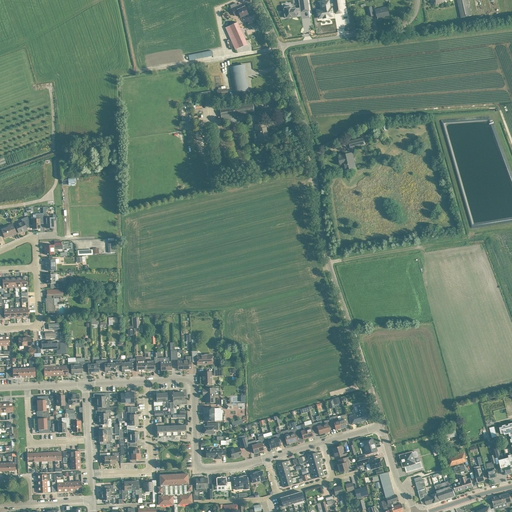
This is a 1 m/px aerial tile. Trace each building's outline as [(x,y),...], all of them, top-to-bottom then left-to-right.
[(333,0),(334,3),(329,4),(329,7),(334,6),(335,9),(341,8),(339,0),(333,0)] [(456,0),(461,18),(471,15),(467,0),(456,0)] [(294,7),(285,9),(287,19),(292,18),(292,16),(299,15),(298,13),(303,12),(311,11),(309,2),(302,4),(303,8),(295,10),(294,7)] [(233,4),(230,6),(231,9),(234,16),(239,14),(240,17),(243,16),(248,14),(244,7),(243,8),(241,4),(238,6),(234,7),(233,4)] [(322,10),(317,11),(318,18),(323,18),(328,17),(332,16),(331,8),(329,9),(329,7),(329,4),(322,5),(322,10)] [(172,7),(131,13),(138,55),(139,55),(140,60),(141,64),(178,59),(177,54),(181,54),(178,36),(177,36),(176,31),(177,31),(176,25),(173,25),(172,19),(173,19),(172,12),(172,7)] [(378,20),(378,18),(383,16),(384,17),(390,16),(388,7),(375,10),(377,18),(377,20),(378,20)] [(237,22),(225,28),(235,50),(247,44),(237,22)] [(243,65),(230,67),(234,93),(247,91),(246,83),(244,73),(243,65)] [(221,89),(216,90),(217,96),(228,94),(227,88),(225,89),(225,86),(221,87),(221,89)] [(201,99),(211,97),(210,91),(200,92),(201,99)] [(253,102),(220,106),(222,118),(254,113),(253,102)] [(268,134),(267,128),(265,128),(264,123),(259,124),(255,125),(255,130),(257,130),(259,144),(262,144),(262,143),(268,142),(268,137),(267,137),(267,134),(268,134)] [(349,141),(348,141),(350,148),(364,144),(363,138),(349,141)] [(340,165),(343,164),(345,170),(350,169),(354,168),(351,153),(342,156),(342,157),(339,158),(340,165)] [(33,224),(34,229),(40,229),(40,222),(43,222),(43,217),(43,214),(36,214),(36,219),(33,219),(33,224)] [(53,223),(53,221),(56,221),(56,215),(53,215),(53,218),(46,218),(46,223),(46,228),(53,228),(53,223)] [(29,221),(28,217),(21,219),(22,222),(15,225),(19,233),(27,230),(27,229),(30,227),(29,221)] [(5,238),(12,234),(13,236),(17,234),(13,224),(5,227),(5,228),(1,230),(5,238)] [(53,245),(45,246),(45,255),(50,255),(54,254),(54,250),(63,249),(62,245),(61,241),(54,241),(55,245),(53,245)] [(50,259),(45,260),(45,263),(47,263),(47,266),(46,266),(46,271),(51,271),(56,270),(55,263),(59,263),(59,259),(55,259),(50,259)] [(51,288),(56,288),(63,287),(62,283),(62,282),(59,282),(58,281),(55,281),(55,274),(46,275),(47,284),(50,284),(51,288)] [(47,290),(47,297),(47,298),(45,298),(46,311),(48,311),(48,315),(53,315),(55,315),(55,311),(55,305),(54,305),(54,297),(63,296),(63,289),(47,290)] [(19,348),(20,349),(23,349),(23,348),(23,346),(31,345),(30,337),(25,337),(25,338),(18,338),(19,346),(19,348)] [(197,364),(201,364),(201,365),(213,364),(212,354),(197,355),(197,351),(192,351),(192,362),(197,362),(197,364)] [(186,360),(183,361),(183,369),(189,369),(189,366),(192,366),(191,361),(191,356),(186,357),(186,360)] [(161,371),(166,370),(166,358),(157,358),(157,363),(158,368),(161,368),(161,371)] [(116,368),(119,368),(118,360),(113,360),(113,359),(110,359),(110,363),(110,373),(113,373),(113,372),(116,372),(116,368)] [(127,363),(127,372),(130,372),(130,371),(133,371),(133,368),(136,368),(135,359),(130,359),(130,362),(127,363)] [(105,372),(108,372),(108,373),(110,373),(110,363),(107,363),(107,360),(101,361),(102,369),(105,369),(105,372)] [(122,371),(124,371),(124,372),(127,372),(127,363),(124,363),(124,360),(118,360),(119,368),(122,368),(122,371)] [(79,362),(79,365),(76,365),(77,375),(80,375),(80,373),(82,373),(82,370),(85,370),(85,361),(79,362)] [(91,373),(91,374),(94,374),(93,364),(90,364),(90,361),(85,361),(85,370),(88,370),(88,373),(91,373)] [(99,369),(102,369),(101,361),(96,361),(96,364),(93,364),(94,374),(96,374),(96,373),(99,372),(99,369)] [(146,371),(145,361),(136,362),(137,372),(146,371)] [(154,361),(145,361),(146,371),(155,371),(154,361)] [(74,375),(77,375),(76,365),(76,362),(68,362),(68,366),(68,371),(71,371),(71,374),(74,374),(74,375)] [(202,376),(203,376),(203,385),(212,384),(211,372),(202,372),(202,376)] [(205,395),(205,403),(215,402),(214,389),(214,388),(205,389),(203,389),(203,395),(205,395)] [(134,392),(129,392),(129,393),(121,394),(121,403),(130,402),(130,404),(134,403),(134,392)] [(187,405),(187,396),(184,396),(183,392),(178,393),(179,405),(187,405)] [(97,397),(97,402),(109,402),(109,399),(106,399),(105,393),(99,394),(100,397),(97,397)] [(162,405),(162,402),(161,393),(156,394),(156,398),(153,398),(154,403),(156,403),(156,402),(159,402),(159,405),(162,405)] [(173,402),(170,403),(170,408),(173,408),(173,405),(179,405),(178,401),(178,393),(172,393),(173,401),(173,402)] [(68,396),(68,398),(68,406),(74,405),(74,403),(79,403),(79,394),(71,395),(71,396),(68,396)] [(68,406),(68,398),(65,398),(64,395),(57,396),(57,406),(63,406),(64,410),(66,409),(66,410),(69,410),(69,409),(68,406)] [(37,406),(46,405),(49,405),(50,405),(50,402),(49,402),(48,396),(40,397),(40,400),(37,400),(37,406)] [(102,408),(102,411),(110,410),(109,402),(97,402),(97,408),(102,408)] [(357,423),(365,420),(369,419),(368,416),(364,404),(357,406),(359,414),(349,417),(349,418),(351,423),(357,421),(357,423)] [(42,415),(49,414),(49,405),(46,405),(37,406),(38,411),(42,411),(42,415)] [(208,408),(203,408),(203,412),(204,412),(204,416),(204,421),(209,421),(214,421),(221,420),(221,413),(220,413),(220,408),(214,408),(208,408)] [(99,416),(98,416),(98,419),(108,419),(108,416),(111,416),(110,410),(102,411),(102,414),(99,414),(99,416)] [(130,420),(138,420),(138,414),(135,414),(135,412),(131,412),(126,412),(126,418),(130,418),(130,420)] [(58,423),(59,427),(59,432),(66,432),(66,425),(69,425),(69,420),(69,418),(69,413),(65,414),(65,418),(62,418),(62,423),(58,423)] [(51,420),(49,420),(49,414),(42,415),(42,418),(38,419),(38,424),(51,424),(51,420)] [(341,428),(346,427),(345,424),(348,423),(345,414),(340,416),(341,419),(338,420),(341,428)] [(337,416),(329,418),(330,420),(329,420),(332,428),(335,427),(335,430),(338,429),(338,430),(341,430),(341,429),(341,428),(338,420),(338,418),(337,416)] [(69,425),(70,429),(73,429),(73,432),(81,431),(80,421),(75,422),(74,422),(74,419),(69,420),(69,425)] [(99,425),(102,425),(103,428),(111,427),(111,419),(109,419),(108,419),(98,419),(98,422),(99,422),(99,425)] [(128,426),(127,426),(127,429),(135,429),(136,429),(136,426),(139,425),(138,420),(130,420),(130,423),(127,423),(128,426)] [(311,420),(304,422),(308,438),(313,436),(312,433),(315,432),(313,424),(312,424),(311,420)] [(325,424),(322,425),(324,433),(325,434),(327,434),(328,433),(328,432),(330,432),(329,429),(332,428),(329,420),(324,421),(325,424)] [(293,429),(288,431),(289,434),(292,443),(295,442),(297,441),(296,438),(299,437),(297,429),(296,428),(295,422),(291,423),(293,429)] [(319,426),(318,422),(313,424),(315,433),(318,432),(319,435),(324,433),(322,425),(319,426)] [(511,422),(508,424),(508,425),(506,426),(506,425),(502,425),(502,427),(499,428),(501,434),(504,433),(504,435),(509,433),(509,436),(511,436),(511,439),(510,439),(511,442),(511,441),(511,444),(511,445),(511,446),(511,455),(511,454),(508,455),(509,458),(508,458),(511,467),(511,466),(511,422)] [(213,430),(218,430),(218,423),(207,423),(210,423),(210,426),(204,427),(204,434),(209,434),(213,434),(213,430)] [(51,424),(38,424),(39,430),(43,430),(43,433),(50,433),(50,427),(51,426),(51,424)] [(303,439),(308,438),(305,426),(304,424),(301,425),(300,425),(301,428),(297,429),(299,437),(302,436),(303,439)] [(186,435),(186,425),(171,426),(172,436),(186,435)] [(172,436),(171,426),(157,427),(157,437),(172,436)] [(99,431),(99,436),(111,436),(112,436),(111,427),(103,428),(103,431),(99,431)] [(135,432),(135,429),(127,429),(127,432),(127,438),(139,437),(139,431),(135,432)] [(280,434),(283,442),(286,441),(286,444),(292,443),(289,434),(288,431),(288,430),(282,431),(283,433),(280,434)] [(283,442),(280,434),(272,436),(273,439),(275,447),(281,446),(280,443),(283,442)] [(100,442),(100,445),(110,444),(110,441),(111,441),(112,440),(111,436),(99,436),(99,442),(100,442)] [(259,440),(256,441),(259,452),(264,450),(264,447),(266,447),(264,438),(263,436),(258,438),(259,440)] [(269,436),(264,438),(266,447),(269,446),(270,449),(275,447),(273,439),(270,440),(269,436)] [(127,438),(127,443),(127,446),(135,446),(137,446),(137,443),(139,443),(139,437),(127,438)] [(242,448),(248,446),(246,438),(239,440),(242,448)] [(365,454),(366,455),(377,451),(375,446),(374,446),(372,439),(363,442),(365,449),(364,449),(366,454),(365,454)] [(256,441),(256,440),(247,442),(250,451),(253,450),(254,454),(259,452),(256,441)] [(496,443),(491,444),(494,455),(495,458),(499,457),(496,443)] [(128,455),(131,454),(140,454),(140,449),(135,449),(135,446),(127,446),(128,455)] [(332,448),(335,458),(347,455),(346,452),(343,452),(342,446),(332,448)] [(215,457),(215,459),(221,459),(221,457),(221,452),(221,449),(212,449),(212,447),(210,447),(206,448),(206,450),(206,458),(212,458),(212,457),(215,457)] [(231,453),(232,458),(241,456),(239,448),(234,449),(234,448),(230,449),(231,453)] [(449,466),(466,461),(463,450),(453,453),(453,451),(446,453),(449,466)] [(319,458),(317,452),(308,455),(309,458),(307,459),(308,461),(309,461),(319,458)] [(412,452),(400,455),(403,467),(405,467),(411,465),(412,471),(423,468),(421,462),(415,464),(414,458),(417,457),(418,456),(417,452),(416,452),(412,452)] [(14,453),(8,454),(8,456),(8,457),(9,457),(15,456),(15,463),(17,462),(18,462),(17,455),(16,455),(16,453),(14,453)] [(100,453),(100,462),(105,462),(105,464),(110,464),(110,456),(110,453),(100,453)] [(112,456),(110,456),(110,464),(116,464),(116,461),(119,461),(119,453),(112,453),(112,456)] [(131,454),(132,460),(130,460),(130,463),(136,463),(136,460),(140,460),(140,454),(131,454)] [(337,465),(339,472),(348,470),(347,466),(350,465),(348,461),(347,457),(338,460),(339,464),(337,465)] [(310,464),(309,465),(310,467),(311,467),(320,464),(319,458),(309,461),(310,464)] [(366,459),(358,461),(359,466),(365,465),(367,470),(371,469),(381,466),(379,458),(370,461),(369,458),(366,459)] [(511,473),(511,471),(511,467),(508,458),(499,460),(502,474),(504,473),(504,475),(511,473)] [(277,464),(278,470),(288,467),(287,464),(288,464),(287,461),(277,464)] [(322,470),(320,464),(311,467),(312,470),(311,470),(312,473),(313,473),(322,470)] [(464,465),(453,468),(455,473),(466,471),(464,465)] [(480,466),(474,467),(477,482),(484,480),(483,473),(482,474),(480,466)] [(289,473),(289,470),(290,469),(289,467),(288,467),(278,470),(280,476),(289,473)] [(490,467),(487,468),(490,479),(497,477),(495,468),(491,469),(490,467)] [(313,473),(314,476),(312,476),(313,479),(324,476),(322,470),(313,473)] [(254,473),(254,472),(250,474),(253,483),(265,480),(262,471),(254,473)] [(291,479),(290,476),(291,475),(291,472),(289,473),(280,476),(282,482),(291,479)] [(163,477),(160,477),(160,485),(161,485),(161,487),(163,487),(163,493),(161,493),(161,496),(173,496),(173,504),(174,504),(177,504),(178,504),(177,496),(189,494),(188,492),(188,485),(188,484),(188,475),(184,476),(184,474),(177,474),(177,476),(170,476),(170,475),(163,475),(163,477)] [(242,477),(234,478),(235,490),(244,489),(244,490),(249,489),(247,476),(242,476),(242,477)] [(231,490),(231,487),(231,482),(227,482),(226,478),(225,477),(222,477),(222,478),(221,478),(220,477),(217,477),(216,478),(216,485),(217,486),(226,486),(226,488),(225,488),(225,490),(231,490)] [(473,487),(471,482),(470,478),(467,479),(466,477),(460,479),(461,481),(461,482),(453,485),(455,492),(473,487)] [(208,490),(207,478),(203,478),(203,479),(196,479),(196,490),(208,490)] [(292,481),(293,481),(292,478),(291,479),(282,482),(283,487),(293,485),(292,481)] [(152,482),(145,482),(145,487),(145,492),(153,492),(153,499),(157,499),(156,480),(152,480),(152,482)] [(431,503),(433,502),(432,499),(429,500),(428,497),(428,496),(427,497),(426,494),(428,493),(424,480),(423,480),(420,481),(415,483),(422,504),(424,505),(426,504),(426,505),(431,504),(431,503)] [(139,495),(139,498),(142,498),(142,488),(139,488),(138,481),(131,482),(132,490),(135,490),(136,495),(139,495)] [(435,486),(438,496),(440,501),(455,496),(450,481),(435,486)] [(122,489),(122,494),(122,499),(123,499),(125,499),(125,495),(128,495),(128,490),(132,490),(131,482),(124,482),(125,489),(122,489)] [(345,485),(346,489),(347,492),(354,490),(353,487),(352,483),(345,485)] [(102,489),(102,495),(111,494),(110,491),(113,491),(113,485),(104,486),(105,489),(102,489)] [(341,486),(333,488),(334,493),(335,496),(343,494),(342,490),(341,486)] [(366,487),(359,489),(354,490),(360,511),(365,509),(363,499),(363,500),(362,497),(368,495),(366,487)] [(296,494),(299,504),(305,503),(301,492),(296,494)] [(433,502),(433,503),(439,501),(437,493),(429,496),(428,493),(426,494),(427,497),(428,496),(428,497),(429,500),(432,499),(433,502)] [(510,493),(491,497),(493,506),(506,503),(506,504),(511,503),(511,501),(510,493)] [(111,497),(111,494),(102,495),(102,500),(105,500),(105,504),(114,503),(114,497),(111,497)] [(189,494),(177,496),(178,504),(178,505),(192,503),(191,494),(189,494)] [(299,504),(296,494),(291,495),(293,504),(294,506),(299,504)] [(400,511),(403,511),(403,509),(401,504),(400,504),(393,506),(392,504),(393,503),(393,502),(398,500),(396,495),(394,495),(394,496),(385,498),(386,498),(388,505),(387,505),(388,510),(389,510),(389,511),(400,511)] [(159,496),(158,505),(173,505),(173,504),(173,496),(161,496),(159,496)]
